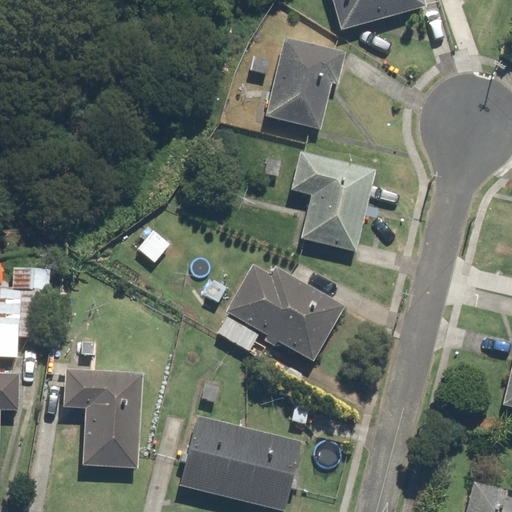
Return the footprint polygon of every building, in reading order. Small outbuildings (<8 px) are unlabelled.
[(324,0),(335,35),(422,10),(418,0),(324,0)] [(328,89),(335,91),(342,56),(277,43),(262,121),(319,133),(328,89)] [(294,157),(286,193),(307,197),(297,244),(353,256),(370,172),(294,157)] [(341,307),(271,269),(267,278),(224,255),(201,296),(215,304),(224,289),(233,294),(221,316),(309,364),(341,307)] [(0,327),(15,328),(15,338),(41,340),(45,270),(7,268),(6,288),(0,288),(0,327)] [(511,343),(496,411),(511,414),(511,343)] [(61,370),(58,409),(81,411),(77,470),(133,474),(139,375),(61,370)] [(0,413),(14,414),(15,376),(0,376),(0,413)] [(220,384),(200,379),(195,404),(215,408),(220,384)] [(281,511),(298,446),(190,420),(173,490),(263,511),(281,511)] [(462,511),(511,511),(511,493),(468,484),(462,511)]
